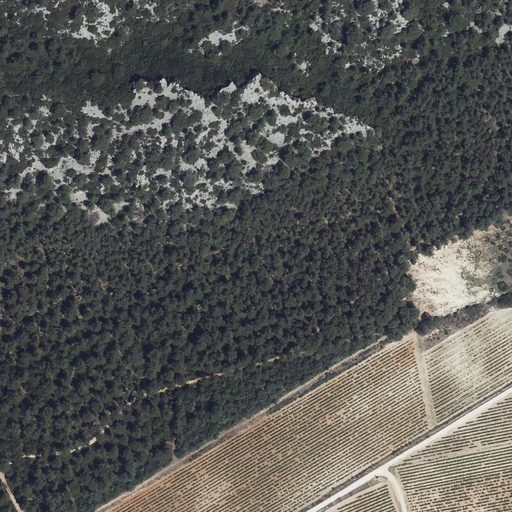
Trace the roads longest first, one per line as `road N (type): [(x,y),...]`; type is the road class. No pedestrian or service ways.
road 1 (track): [(511,287),(402,328),(96,511)]
road 2 (track): [(315,511),(511,392)]
